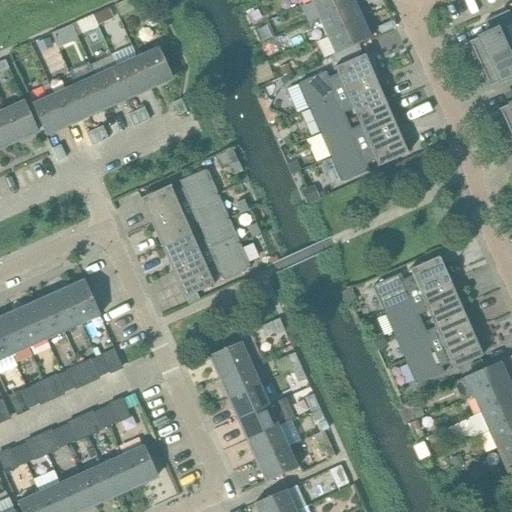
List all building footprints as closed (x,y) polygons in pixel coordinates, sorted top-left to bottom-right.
[(351,0),(309,0),(318,18),(352,3),(351,0)] [(318,18),(326,36),(360,21),(352,3),(318,18)] [(471,42),(473,46),(471,47),(479,64),(511,49),(511,42),(504,27),(511,23),(511,19),(508,10),(485,21),(490,32),(468,42),(468,43),(471,42)] [(393,20),(378,27),(381,34),(396,27),(393,20)] [(360,21),(326,36),(334,54),(356,44),(367,40),(367,41),(369,40),(360,21)] [(57,47),(77,38),(71,25),(51,33),(57,47)] [(53,45),(49,36),(36,42),(39,51),(53,45)] [(325,71),(299,83),(299,84),(300,84),(310,107),(309,108),(310,108),(372,80),(375,79),(365,56),(364,56),(363,55),(361,56),(356,44),(334,54),(331,55),(335,63),(340,61),(341,64),(334,67),(334,69),(335,68),(338,75),(327,79),(325,73),(326,72),(325,71)] [(130,46),(110,55),(115,67),(128,97),(149,88),(136,58),(130,46)] [(136,58),(149,88),(172,78),(171,76),(170,76),(158,48),(136,58)] [(511,49),(479,64),(486,82),(489,81),(490,85),(487,86),(488,87),(503,80),(508,91),(511,89),(511,49)] [(4,60),(0,61),(0,72),(8,68),(4,60)] [(128,97),(115,67),(94,76),(108,106),(128,97)] [(108,106),(94,76),(73,85),(87,116),(108,106)] [(372,80),(310,108),(310,109),(311,108),(321,132),(320,132),(320,133),(347,121),(343,113),(352,109),(356,117),(384,104),(385,104),(375,79),(372,80)] [(46,80),(40,83),(44,91),(50,89),(46,80)] [(87,116),(73,85),(53,95),(66,125),(87,116)] [(511,100),(511,102),(498,109),(498,110),(501,109),(503,113),(501,114),(509,131),(511,129),(511,89),(508,91),(511,100)] [(66,125),(53,95),(31,104),(44,133),(43,133),(44,135),(66,125)] [(180,99),(172,103),(178,116),(186,112),(180,99)] [(36,129),(23,101),(2,110),(15,141),(38,131),(37,129),(36,129)] [(347,121),(320,133),(321,133),(332,156),(331,156),(331,157),(396,128),(385,104),(384,104),(356,117),(359,126),(350,129),(347,121)] [(144,108),(135,111),(141,124),(149,120),(144,108)] [(0,147),(15,141),(2,110),(0,111),(0,147)] [(135,111),(127,115),(132,127),(141,124),(135,111)] [(102,126),(93,130),(99,143),(108,139),(102,126)] [(407,153),(396,128),(331,157),(331,158),(332,157),(342,181),(341,181),(342,182),(369,171),(368,170),(367,170),(364,164),(375,159),(378,165),(376,166),(377,167),(407,154),(406,153),(407,153)] [(99,143),(93,130),(85,134),(91,146),(99,143)] [(57,162),(65,158),(60,145),(51,149),(57,162)] [(141,200),(140,200),(151,224),(216,195),(216,194),(215,195),(204,171),(205,171),(205,170),(178,181),(182,189),(172,193),(169,187),(171,186),(170,185),(140,198),(141,200)] [(312,188),(302,192),(306,202),(316,198),(312,188)] [(240,239),(253,236),(244,194),(222,199),(226,217),(235,215),(240,239)] [(227,219),(226,219),(215,196),(216,196),(216,195),(151,224),(162,248),(227,219)] [(237,243),(226,220),(227,220),(227,219),(162,248),(173,273),(238,244),(237,243)] [(174,272),(173,273),(183,297),(184,296),(184,298),(185,297),(196,293),(214,284),(214,283),(212,284),(210,278),(216,275),(220,273),(223,280),(249,269),(248,268),(247,268),(237,245),(238,244),(174,272)] [(438,258),(438,257),(408,270),(409,271),(410,271),(413,277),(402,282),(399,275),(400,275),(400,274),(374,285),(385,310),(384,310),(384,311),(449,282),(439,258),(438,258)] [(85,281),(83,281),(65,289),(81,324),(99,316),(85,283),(85,281)] [(447,283),(384,311),(385,311),(396,334),(395,334),(395,335),(422,323),(418,315),(427,311),(431,319),(459,307),(460,306),(449,282),(447,283)] [(48,297),(64,332),(81,324),(65,289),(48,297)] [(351,290),(342,293),(346,305),(355,301),(351,290)] [(30,305),(46,340),(64,332),(48,297),(30,305)] [(13,313),(29,347),(46,340),(30,305),(13,313)] [(422,323),(395,335),(395,336),(396,335),(406,358),(405,359),(406,360),(471,331),(460,306),(459,307),(431,319),(434,328),(425,332),(422,323)] [(0,318),(0,331),(11,355),(29,347),(13,313),(0,318)] [(285,332),(279,318),(270,322),(276,335),(285,332)] [(199,336),(195,327),(190,329),(194,338),(199,336)] [(0,373),(16,366),(11,355),(0,331),(0,373)] [(406,360),(407,360),(417,383),(416,384),(417,385),(444,373),(443,372),(442,372),(439,366),(450,361),(453,367),(452,368),(452,369),(482,356),(481,355),(482,355),(471,331),(406,360)] [(209,355),(219,377),(249,364),(240,342),(212,355),(211,354),(209,355)] [(286,357),(292,369),(300,366),(294,353),(286,357)] [(101,355),(96,357),(104,375),(109,373),(101,355)] [(104,375),(96,357),(91,360),(99,377),(104,375)] [(472,374),(464,378),(472,396),(507,380),(498,361),(496,362),(497,363),(484,368),(481,361),(469,366),(472,374)] [(229,398),(259,384),(249,364),(219,377),(229,398)] [(298,383),(306,379),(300,366),(292,369),(298,383)] [(66,371),(61,373),(69,390),(74,388),(66,371)] [(69,390),(61,373),(56,376),(63,393),(69,390)] [(511,392),(507,380),(472,396),(480,413),(511,398),(511,392)] [(229,398),(238,419),(268,405),(259,384),(229,398)] [(31,387),(26,389),(34,406),(39,404),(31,387)] [(34,406),(26,389),(21,391),(28,409),(34,406)] [(304,398),(310,411),(319,407),(313,395),(304,398)] [(511,398),(480,413),(466,419),(474,437),(487,431),(511,419),(511,398)] [(108,405),(101,409),(109,426),(116,423),(108,405)] [(238,419),(247,440),(278,426),(268,405),(238,419)] [(316,425),(325,421),(319,407),(310,411),(316,425)] [(109,426),(101,409),(93,412),(101,430),(109,426)] [(511,419),(487,431),(495,448),(511,440),(511,419)] [(66,424),(59,428),(66,445),(74,441),(66,424)] [(247,440),(257,461),(287,447),(278,426),(247,440)] [(51,431),(59,448),(66,445),(59,428),(51,431)] [(511,440),(495,448),(503,466),(511,461),(511,440)] [(25,443),(17,446),(25,464),(33,460),(25,443)] [(329,444),(321,448),(327,461),(336,458),(329,444)] [(10,450),(17,467),(25,464),(17,446),(10,450)] [(156,474),(148,457),(143,446),(121,455),(135,486),(158,476),(157,474),(156,474)] [(268,481),(297,468),(287,447),(257,461),(267,483),(268,482),(268,481)] [(114,495),(135,486),(121,455),(100,465),(114,495)] [(511,461),(503,466),(511,484),(511,483),(511,461)] [(100,465),(79,474),(93,505),(114,495),(100,465)] [(76,511),(93,505),(79,474),(59,483),(71,511),(76,511)] [(71,511),(59,483),(38,493),(46,511),(71,511)] [(284,490),(255,503),(258,511),(292,511),(294,511),(284,490)] [(17,502),(21,511),(46,511),(38,493),(17,502)]
